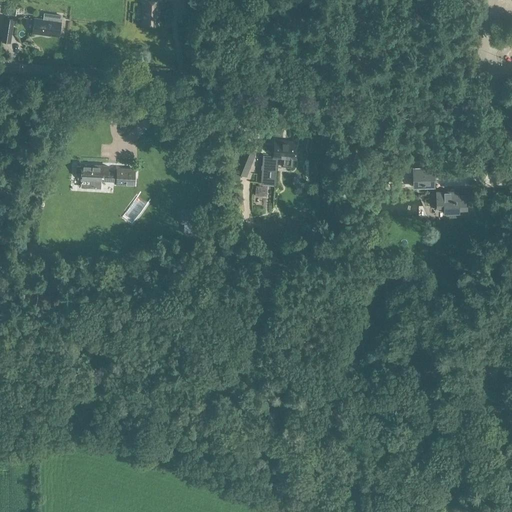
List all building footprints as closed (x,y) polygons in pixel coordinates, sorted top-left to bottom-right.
[(143,0),(142,24),(159,25),(160,1),(143,0)] [(35,18),(33,32),(43,33),(43,30),(52,31),(52,34),(52,35),(60,35),(61,22),(62,15),(53,14),(52,20),(45,19),(43,19),(35,18)] [(13,19),(5,18),(3,33),(11,34),(13,19)] [(264,156),(262,183),(274,184),(277,157),(295,158),(297,143),(275,141),(274,156),(264,156)] [(237,165),(234,171),(246,176),(248,169),(254,153),(243,149),(237,165)] [(77,166),(76,172),(81,172),(81,178),(91,179),(90,185),(92,187),(98,187),(101,185),(101,181),(114,181),(114,183),(116,183),(116,184),(122,185),(134,185),(134,184),(135,170),(117,169),(117,172),(108,171),(108,166),(82,165),(82,166),(77,166)] [(433,167),(412,167),(412,184),(433,184),(433,167)] [(122,185),(122,188),(137,189),(140,191),(136,196),(146,203),(152,195),(138,185),(134,185),(122,185)] [(437,191),(432,192),(432,201),(437,201),(437,206),(444,206),(445,212),(458,212),(458,210),(467,210),(467,195),(458,195),(458,191),(437,191)] [(181,214),(181,222),(185,222),(198,223),(198,215),(181,214)] [(390,341),(383,353),(393,358),(399,346),(390,341)] [(428,351),(414,377),(422,381),(426,373),(433,360),(435,355),(430,352),(428,351)] [(473,395),(459,396),(460,408),(474,407),(473,395)]
